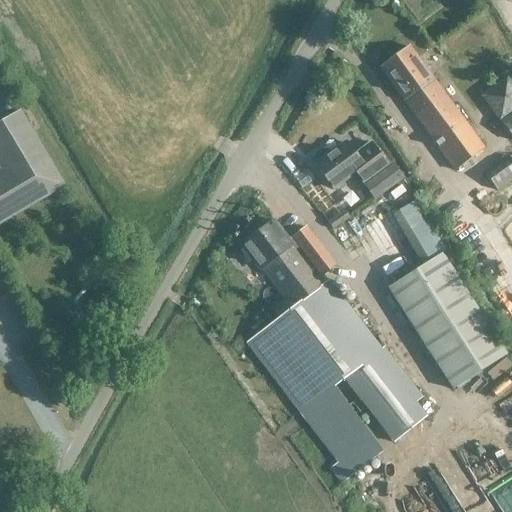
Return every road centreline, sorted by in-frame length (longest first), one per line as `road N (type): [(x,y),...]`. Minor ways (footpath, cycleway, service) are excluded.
road 1 (track): [(224,0),(233,45),(220,82),(190,114),(269,178),(319,234),(446,410),(448,421),(385,490),(391,511)]
road 2 (unclassified): [(38,511),(335,0)]
road 3 (track): [(325,503),(184,303),(162,292)]
